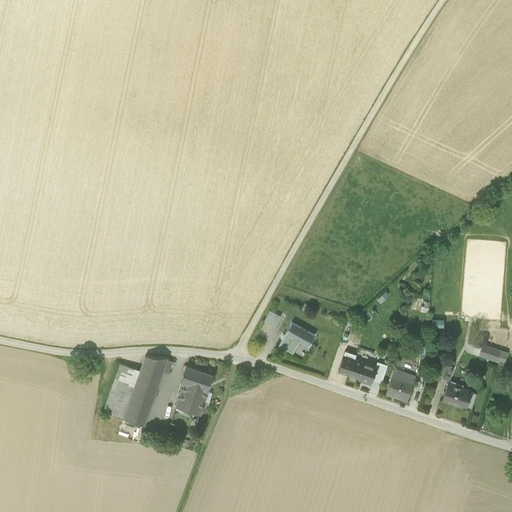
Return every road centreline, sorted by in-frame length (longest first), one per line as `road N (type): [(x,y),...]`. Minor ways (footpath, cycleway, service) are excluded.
road 1 (unclassified): [(237,358),(334,176),(442,0)]
road 2 (unclassified): [(511,448),(237,358)]
road 3 (unclassified): [(237,358),(148,349),(81,355),(0,339)]
road 4 (track): [(182,511),(237,358)]
